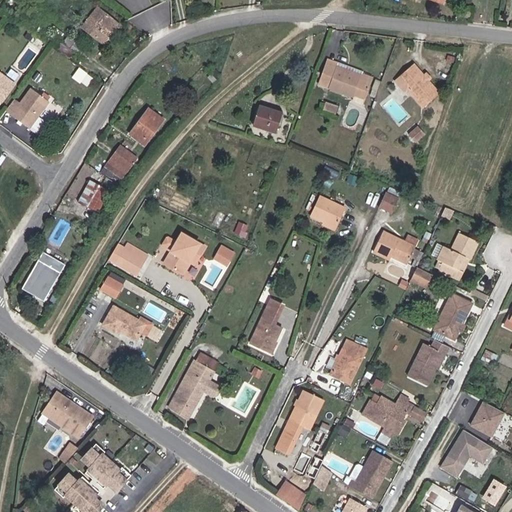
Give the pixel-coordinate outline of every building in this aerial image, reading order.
[(484,12),(473,10),(471,17),(482,19),(484,12)] [(108,12),(93,33),(111,45),(125,25),(108,12)] [(84,45),(78,53),(95,66),(101,57),(84,45)] [(78,53),(74,59),(84,67),(91,72),(95,66),(78,53)] [(346,68),(336,65),(330,86),(364,96),(365,93),(376,96),(382,76),(372,73),(372,72),(347,64),(346,68)] [(78,74),(90,84),(96,76),(91,72),(84,67),(78,74)] [(0,69),(0,68),(0,94),(13,105),(26,89),(0,69)] [(430,82),(431,80),(422,70),(410,80),(416,87),(416,95),(430,111),(446,97),(435,85),(433,85),(430,82)] [(475,89),(468,87),(466,94),(473,96),(475,89)] [(24,103),(16,114),(46,137),(54,127),(46,120),(58,106),(41,92),(29,107),(24,103)] [(292,108),(268,101),(262,119),(286,126),(292,108)] [(347,106),(337,102),(334,107),(345,111),(347,106)] [(161,103),(144,132),(160,142),(178,113),(161,103)] [(425,131),(417,139),(423,147),(432,139),(425,131)] [(119,175),(136,183),(154,154),(137,144),(119,175)] [(136,183),(119,175),(115,172),(111,170),(99,190),(117,201),(123,204),(138,184),(137,184),(136,183)] [(102,227),(117,201),(99,190),(84,215),(102,227)] [(406,198),(395,194),(393,197),(392,199),(403,203),(406,198)] [(319,217),(331,223),(344,230),(354,210),(327,198),(319,217)] [(405,204),(403,203),(392,199),(386,213),(397,218),(405,204)] [(190,273),(198,261),(201,255),(206,257),(212,246),(190,233),(172,263),(190,273)] [(380,254),(397,262),(399,259),(415,267),(423,250),(390,233),(380,254)] [(462,270),(467,259),(467,257),(475,242),(465,237),(457,254),(450,251),(443,264),(448,267),(445,272),(458,278),(462,270)] [(263,250),(264,250),(265,249),(266,246),(267,244),(259,241),(259,244),(257,248),(261,249),(263,250)] [(467,257),(467,259),(474,262),(476,263),(484,246),(475,242),(467,257)] [(133,248),(126,243),(118,257),(144,274),(156,255),(136,244),(133,248)] [(222,259),(234,266),(240,254),(228,248),(222,259)] [(467,259),(462,270),(469,273),(474,262),(467,259)] [(33,301),(43,306),(46,302),(57,308),(74,276),(53,264),(33,301)] [(412,279),(428,287),(435,274),(418,266),(412,279)] [(469,273),(462,270),(458,278),(466,282),(470,274),(469,273)] [(132,283),(118,275),(111,287),(126,295),(132,283)] [(462,341),(466,333),(469,326),(479,306),(459,297),(443,332),(462,341)] [(46,302),(43,306),(55,312),(57,308),(46,302)] [(158,319),(124,304),(115,323),(131,331),(133,328),(150,336),(158,319)] [(258,348),(277,358),(283,344),(290,331),(283,328),(292,310),(279,304),(258,348)] [(353,352),(369,360),(375,349),(358,342),(353,352)] [(458,349),(444,342),(440,350),(432,346),(427,357),(419,373),(416,379),(435,388),(443,371),(451,356),(454,357),(458,349)] [(357,386),(369,360),(353,352),(349,360),(345,358),(342,364),(346,366),(340,378),(357,386)] [(446,373),(454,357),(451,356),(443,371),(446,373)] [(177,413),(194,424),(212,396),(215,398),(220,389),(217,388),(225,376),(207,365),(177,413)] [(100,409),(66,386),(47,412),(52,416),(57,409),(85,430),(100,409)] [(215,398),(220,402),(224,392),(220,389),(215,398)] [(388,390),(383,397),(403,407),(406,403),(408,400),(388,390)] [(224,392),(220,402),(222,403),(225,402),(228,400),(228,397),(228,395),(224,392)] [(285,448),(297,455),(311,427),(320,432),(334,403),(312,393),(285,448)] [(418,411),(420,407),(421,406),(408,400),(406,403),(403,407),(383,397),(382,396),(370,418),(391,430),(389,434),(399,440),(401,436),(404,437),(413,422),(410,420),(413,413),(416,415),(417,414),(418,411)] [(511,411),(496,403),(484,427),(505,438),(511,424),(511,411)] [(418,411),(417,414),(425,418),(429,412),(420,407),(418,411)] [(353,435),(356,430),(349,426),(346,431),(353,435)] [(331,427),(328,433),(335,436),(337,430),(331,427)] [(475,431),(453,469),(472,479),(494,441),(475,431)] [(328,449),(335,436),(328,433),(322,446),(328,449)] [(86,441),(80,436),(67,451),(72,456),(86,441)] [(105,439),(91,453),(100,461),(97,464),(104,470),(104,471),(107,474),(108,474),(115,480),(117,477),(126,485),(140,470),(131,462),(129,465),(112,449),(114,447),(105,439)] [(359,489),(381,501),(402,465),(383,454),(366,484),(362,482),(359,489)] [(104,470),(97,464),(94,467),(112,484),(115,480),(108,474),(107,474),(104,471),(104,470)] [(338,475),(328,468),(319,487),(330,493),(338,475)] [(85,477),(77,469),(63,484),(72,492),(75,490),(91,506),(89,508),(93,511),(101,511),(112,501),(103,493),(105,491),(98,484),(99,484),(95,480),(94,481),(87,475),(85,477)] [(91,471),(87,475),(94,481),(95,480),(99,484),(98,484),(105,491),(109,487),(91,471)] [(278,498),(303,507),(309,490),(284,481),(278,498)] [(373,511),(376,508),(361,500),(354,511),(373,511)]
